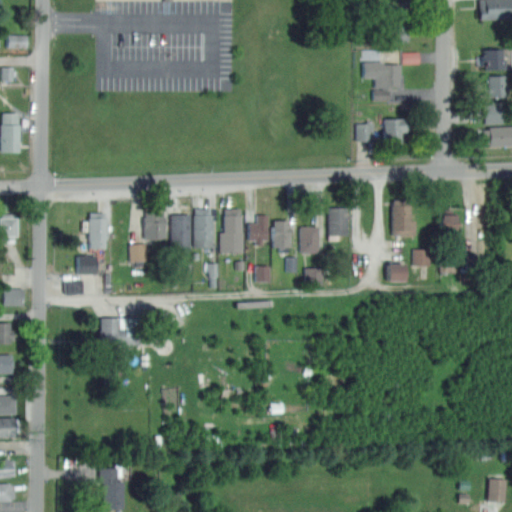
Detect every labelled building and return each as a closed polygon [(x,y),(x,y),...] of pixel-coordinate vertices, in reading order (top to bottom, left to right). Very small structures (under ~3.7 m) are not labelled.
[(478,19),(477,0),(508,0),(509,17),(478,19)] [(388,40),(387,20),(406,19),(406,22),(411,22),(411,33),(406,33),(406,40),(388,40)] [(483,68),(483,62),(480,62),(480,54),(482,54),(482,48),(500,47),(500,57),(502,57),(502,68),(483,68)] [(401,51),(401,62),(419,62),(419,50),(401,51)] [(387,88),(387,100),(373,100),(373,88),(374,88),(374,76),(362,76),(362,60),(381,60),(381,62),(400,62),(400,77),(397,77),(397,85),(391,85),(391,88),(387,88)] [(486,96),(486,74),(502,74),(502,84),(505,84),(505,90),(503,90),(503,95),(486,96)] [(482,123),(482,102),(500,101),(500,123),(482,123)] [(0,150),(0,111),(16,110),(16,123),(17,123),(18,150),(0,150)] [(399,143),(390,143),(390,138),(382,138),(382,118),(405,117),(405,131),(399,131),(399,143)] [(373,122),(355,121),(355,140),(373,140),(373,122)] [(511,144),(487,144),(487,143),(481,143),(481,128),(486,128),(486,126),(511,126),(511,144)] [(390,234),(390,198),(407,198),(407,203),(408,203),(408,219),(413,219),(413,233),(390,234)] [(347,234),(327,234),(327,206),(346,206),(347,234)] [(240,207),(241,212),(242,212),(241,251),(219,250),(219,230),(224,230),(224,209),(226,209),(225,207),(240,207)] [(193,247),(193,238),(191,238),(191,212),(193,212),(193,208),(208,208),(208,213),(210,213),(210,238),(208,238),(208,247),(193,247)] [(142,238),(142,216),(143,210),(163,209),(163,238),(142,238)] [(454,230),(438,231),(438,215),(442,215),(442,209),(450,209),(450,214),(454,214),(454,230)] [(103,247),(88,247),(88,241),(86,241),(86,216),(88,216),(88,212),(103,212),(103,217),(105,217),(105,239),(103,239),(103,247)] [(0,213),(12,213),(12,217),(15,217),(14,235),(12,235),(12,241),(0,241),(0,213)] [(261,239),(261,246),(256,246),(256,239),(249,239),(249,222),(256,222),(256,214),(266,213),(267,239),(261,239)] [(189,214),(188,247),(170,247),(170,214),(189,214)] [(286,226),(287,226),(287,246),(285,246),(285,251),(277,251),(277,247),(270,247),(270,226),(271,226),(271,221),(286,221),(286,226)] [(316,251),(297,251),(297,225),(316,225),(316,251)] [(144,241),(127,241),(127,260),(145,259),(144,241)] [(429,246),(410,247),(411,265),(429,265),(429,246)] [(74,254),(75,272),(97,272),(96,253),(74,254)] [(407,262),(385,263),(386,280),(407,280),(407,262)] [(269,280),(269,264),(255,264),(255,280),(269,280)] [(65,292),(82,292),(81,279),(65,280),(65,292)] [(138,344),(96,343),(96,329),(98,329),(98,317),(123,317),(123,327),(138,327),(138,344)] [(0,342),(0,321),(7,321),(7,328),(11,328),(12,337),(8,337),(8,342),(0,342)] [(0,372),(0,353),(10,353),(10,372),(0,372)] [(0,412),(0,394),(13,394),(14,412),(0,412)] [(0,436),(0,416),(12,416),(12,418),(16,418),(16,429),(12,429),(12,436),(0,436)] [(0,475),(0,459),(12,459),(13,475),(0,475)] [(100,508),(99,481),(97,481),(97,467),(114,466),(114,480),(119,480),(120,507),(100,508)] [(487,498),(505,499),(506,476),(487,476),(487,498)] [(0,500),(0,482),(8,482),(8,484),(13,484),(13,497),(8,498),(8,500),(0,500)]
